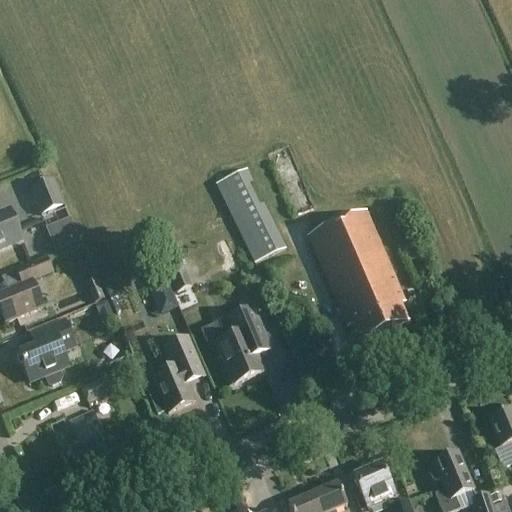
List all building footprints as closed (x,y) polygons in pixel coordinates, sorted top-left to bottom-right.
[(285,250),(248,172),(215,187),(253,265),(285,250)] [(54,183),(31,192),(42,217),(64,208),(54,183)] [(65,211),(53,216),(57,226),(69,221),(65,211)] [(0,251),(23,242),(11,212),(0,216),(0,251)] [(365,213),(307,238),(347,330),(352,327),(360,346),(408,325),(400,307),(405,305),(365,213)] [(229,270),(239,264),(226,238),(215,244),(229,270)] [(178,294),(192,288),(177,257),(163,264),(178,294)] [(0,296),(0,311),(6,326),(44,311),(32,283),(53,275),(47,262),(17,274),(22,287),(0,296)] [(163,279),(153,284),(157,294),(167,289),(163,279)] [(215,345),(223,362),(233,387),(263,375),(252,349),(266,343),(252,310),(225,322),(231,338),(215,345)] [(30,385),(45,379),(48,386),(53,389),(60,386),(62,381),(59,373),(69,369),(63,355),(76,349),(65,323),(39,334),(44,347),(20,357),(24,366),(23,367),(30,385)] [(157,416),(167,412),(168,416),(194,405),(186,387),(203,380),(186,341),(163,351),(172,371),(153,379),(158,391),(149,395),(157,416)] [(107,378),(81,390),(88,405),(114,394),(107,378)] [(511,410),(486,421),(498,451),(509,446),(511,452),(511,410)] [(115,464),(92,415),(69,426),(78,445),(60,454),(74,483),(115,464)] [(434,497),(440,511),(459,511),(460,511),(455,500),(473,493),(457,455),(454,456),(452,454),(443,457),(444,460),(433,465),(435,467),(432,469),(430,472),(430,476),(431,480),(434,482),(437,483),(441,482),(445,492),(434,497)] [(367,469),(368,473),(353,479),(366,511),(367,511),(386,505),(388,511),(407,511),(403,497),(394,500),(381,467),(379,463),(367,469)] [(337,486),(312,496),(318,511),(342,511),(347,510),(337,486)] [(318,511),(312,496),(287,507),(289,511),(318,511)] [(491,511),(487,497),(471,502),(474,511),(491,511)]
